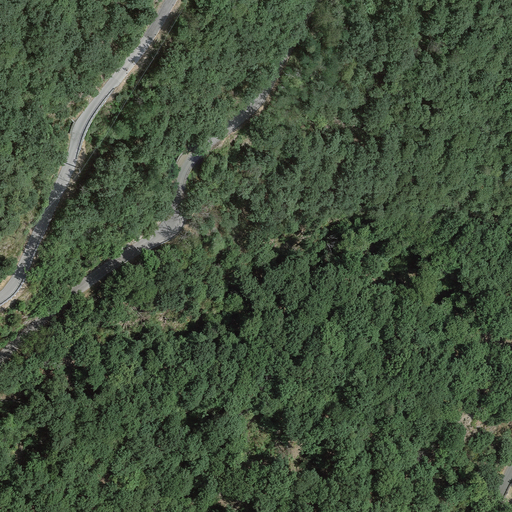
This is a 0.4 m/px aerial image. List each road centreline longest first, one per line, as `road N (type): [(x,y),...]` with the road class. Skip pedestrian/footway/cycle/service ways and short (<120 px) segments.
road 1 (tertiary): [(0,358),(86,282),(169,224),(185,162),(258,98),(310,0)]
road 2 (tertiary): [(170,0),(84,120),(0,298)]
